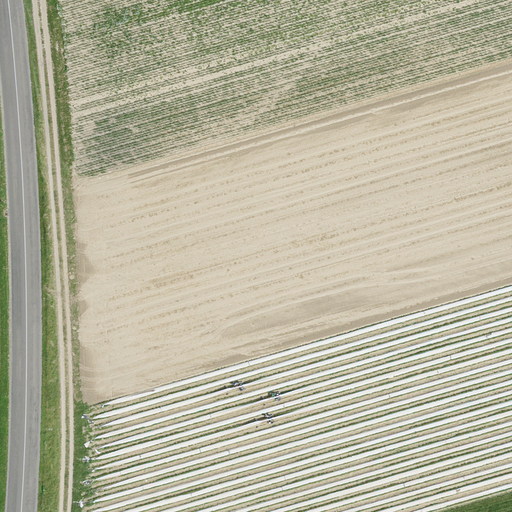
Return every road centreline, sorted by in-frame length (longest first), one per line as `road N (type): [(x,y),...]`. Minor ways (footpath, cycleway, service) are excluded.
road 1 (track): [(65,511),(58,221),(36,0)]
road 2 (tertiary): [(20,511),(26,304),(7,0)]
